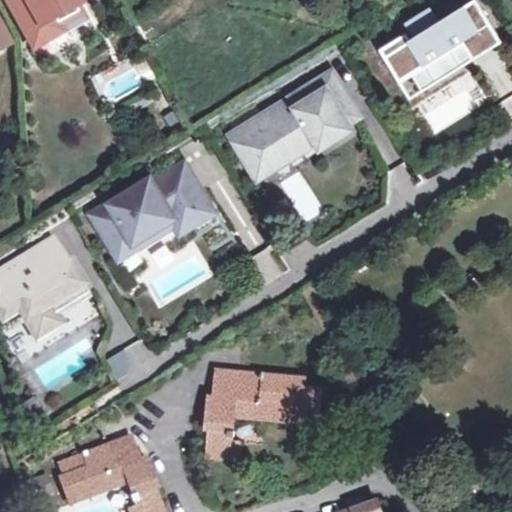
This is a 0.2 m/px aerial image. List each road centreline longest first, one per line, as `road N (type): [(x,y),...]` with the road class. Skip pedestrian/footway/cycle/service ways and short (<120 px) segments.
road 1 (residential): [(144,366),(511,135)]
road 2 (residential): [(411,511),(378,474),(277,511)]
